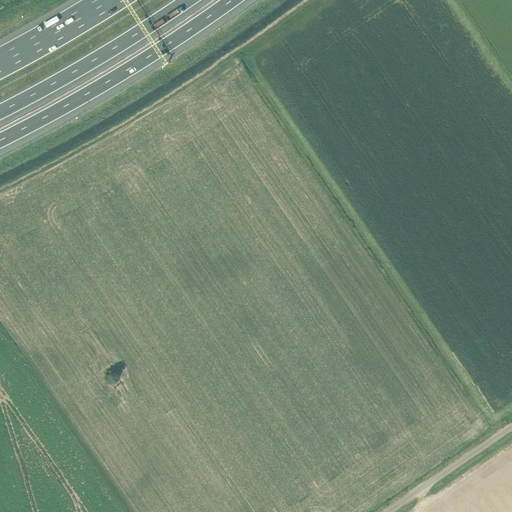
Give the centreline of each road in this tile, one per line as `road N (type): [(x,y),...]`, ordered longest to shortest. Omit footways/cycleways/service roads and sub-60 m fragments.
road 1 (motorway): [(0,141),(231,0)]
road 2 (motorway): [(0,113),(191,0)]
road 3 (unclassified): [(390,511),(511,428)]
road 4 (motorway): [(110,0),(0,65)]
